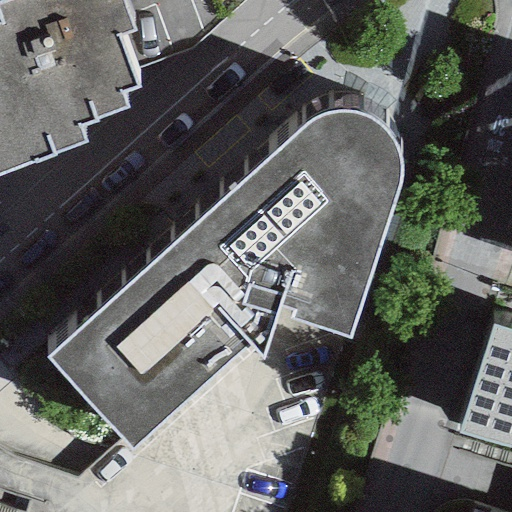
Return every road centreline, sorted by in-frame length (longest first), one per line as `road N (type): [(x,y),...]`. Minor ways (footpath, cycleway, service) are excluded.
road 1 (residential): [(392,511),(511,126)]
road 2 (secondary): [(293,0),(0,267)]
